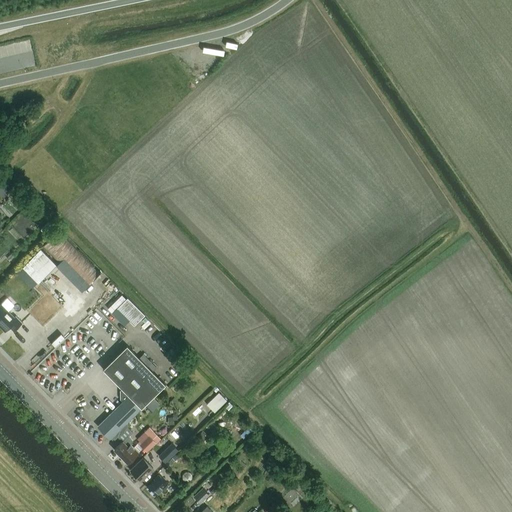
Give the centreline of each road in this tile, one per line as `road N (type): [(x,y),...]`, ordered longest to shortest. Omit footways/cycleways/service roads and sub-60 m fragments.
road 1 (unclassified): [(0,84),(226,33),(287,0)]
road 2 (secondary): [(135,511),(0,373)]
road 3 (trunk): [(0,28),(139,0)]
